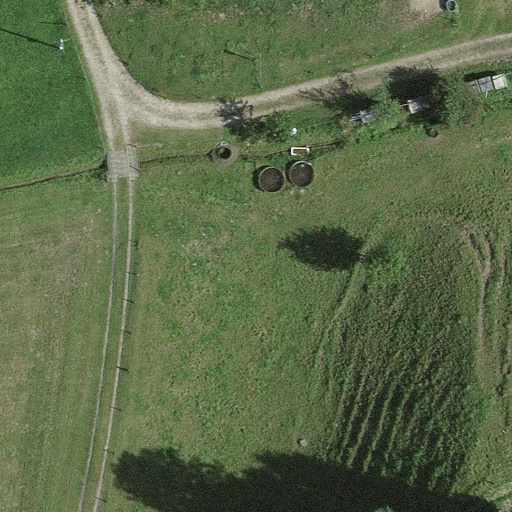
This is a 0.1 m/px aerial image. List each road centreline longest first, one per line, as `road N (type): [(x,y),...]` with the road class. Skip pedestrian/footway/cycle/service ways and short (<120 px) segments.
road 1 (track): [(81,0),(126,181),(114,343),(89,511)]
road 2 (track): [(108,85),(171,117),(344,87),(511,41)]
